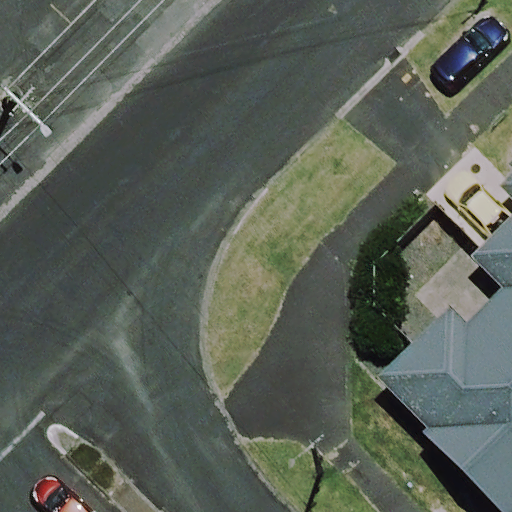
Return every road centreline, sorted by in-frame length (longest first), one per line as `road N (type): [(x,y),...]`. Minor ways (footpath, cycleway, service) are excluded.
road 1 (residential): [(0,349),(340,0)]
road 2 (residential): [(146,511),(0,370)]
